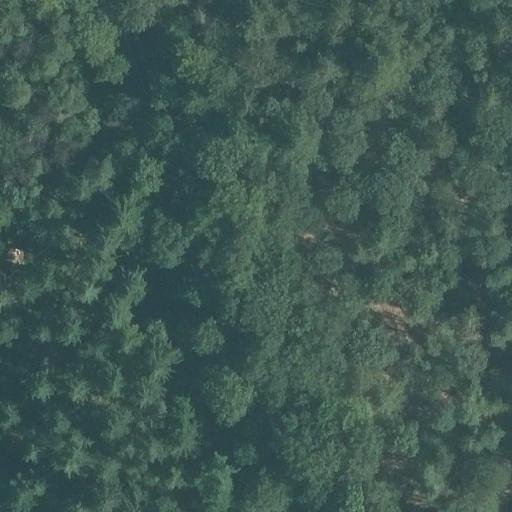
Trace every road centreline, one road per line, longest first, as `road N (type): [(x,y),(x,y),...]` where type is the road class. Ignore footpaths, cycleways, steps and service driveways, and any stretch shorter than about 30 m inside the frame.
road 1 (primary): [(305,511),(109,0)]
road 2 (track): [(167,150),(206,135),(426,0)]
